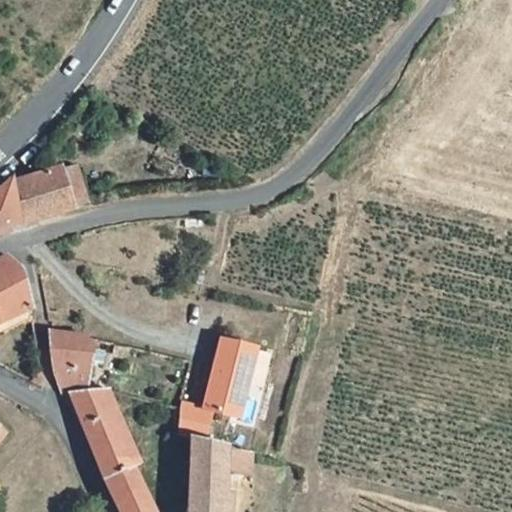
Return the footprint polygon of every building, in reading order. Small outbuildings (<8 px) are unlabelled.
[(69,194),(72,215),(85,211),(78,171),(63,175),(66,195),(69,194)] [(36,180),(39,200),(66,195),(63,175),(36,180)] [(39,200),(36,180),(6,186),(11,224),(9,228),(43,222),(39,200)] [(0,233),(9,228),(11,224),(6,186),(0,191),(0,233)] [(69,216),(66,195),(39,200),(43,222),(69,216)] [(0,322),(28,311),(21,269),(9,262),(0,266),(0,322)] [(89,324),(42,319),(45,342),(87,347),(89,324)] [(213,417),(240,423),(255,347),(216,339),(203,405),(181,401),(176,428),(210,435),(213,417)] [(53,391),(58,391),(82,395),(83,384),(88,385),(92,348),(87,347),(45,342),(53,391)] [(250,382),(261,385),(270,355),(259,352),(250,382)] [(129,471),(97,397),(82,395),(58,391),(59,396),(92,482),(99,481),(111,511),(141,511),(125,473),(129,471)] [(214,511),(218,452),(183,444),(179,511),(214,511)]
